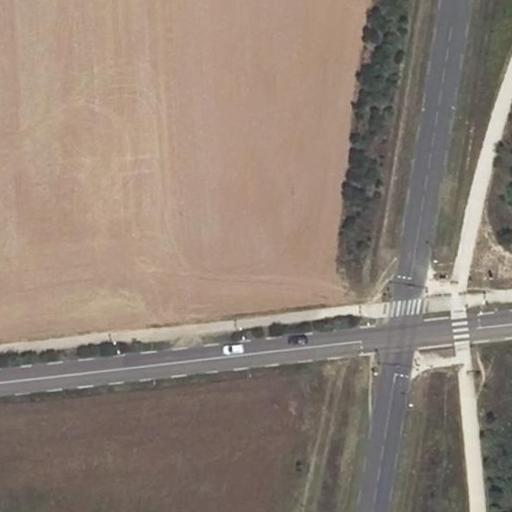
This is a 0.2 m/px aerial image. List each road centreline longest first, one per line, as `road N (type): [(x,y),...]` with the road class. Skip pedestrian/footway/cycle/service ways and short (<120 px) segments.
road 1 (tertiary): [(0,383),(400,337)]
road 2 (unclassified): [(400,337),(454,0)]
road 3 (unclassified): [(371,511),(400,337)]
